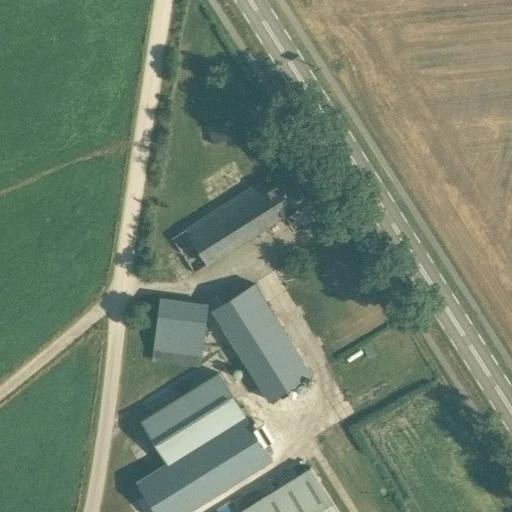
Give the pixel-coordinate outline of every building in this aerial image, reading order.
[(209,129),(214,141),(235,133),(231,121),(209,129)] [(171,235),(192,270),(308,201),(291,173),(266,188),(262,180),(171,235)] [(269,399),(311,372),(254,283),(212,309),(269,399)] [(160,298),(154,348),(202,354),(208,304),(160,298)] [(251,424),(219,372),(141,420),(168,463),(136,483),(154,511),(186,511),(273,458),(265,447),(272,442),(258,420),(251,424)] [(234,511),(338,511),(311,466),(234,511)]
